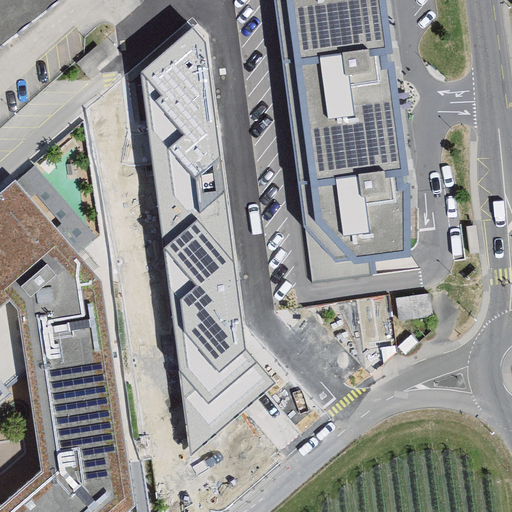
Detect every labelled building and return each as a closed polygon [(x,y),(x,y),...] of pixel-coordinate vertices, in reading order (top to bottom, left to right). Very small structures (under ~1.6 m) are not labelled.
[(0,0),(0,53),(68,0),(0,0)] [(287,0),(316,225),(356,267),(410,261),(411,187),(385,0),(287,0)] [(194,28),(142,72),(191,456),(277,384),(247,349),(206,43),(194,28)] [(46,170),(0,204),(0,511),(97,511),(96,510),(119,493),(124,493),(123,481),(114,468),(112,453),(118,448),(113,442),(123,434),(119,399),(118,398),(105,281),(80,248),(95,237),(46,170)] [(398,297),(401,318),(432,313),(429,292),(398,297)] [(363,348),(397,343),(389,295),(318,306),(320,323),(359,317),(363,348)]
